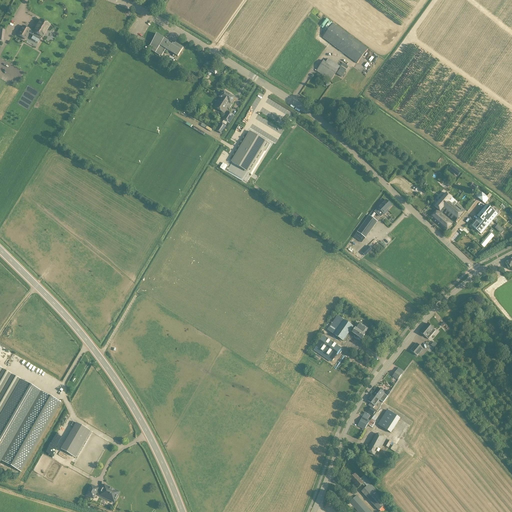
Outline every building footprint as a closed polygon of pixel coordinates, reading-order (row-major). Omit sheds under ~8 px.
[(49,25),(40,20),(33,32),(30,30),(28,33),(40,40),(42,38),(49,25)] [(333,23),(322,38),(357,64),(368,49),(333,23)] [(30,30),(23,26),(17,35),(24,40),(28,33),(30,30)] [(166,50),(178,57),(183,48),(175,43),(173,46),(164,40),(164,39),(157,34),(148,49),(162,57),(166,50)] [(323,61),(316,71),(331,81),(340,67),(328,59),(326,63),(323,61)] [(341,68),(337,74),(342,77),(345,71),(341,68)] [(210,69),(207,73),(214,78),(217,73),(210,69)] [(220,97),(214,107),(224,114),(228,107),(230,108),(232,105),(231,104),(234,98),(224,91),(220,97)] [(229,124),(234,116),(227,111),(222,119),(229,124)] [(226,127),(221,123),(216,131),(222,134),(226,127)] [(251,132),(227,170),(242,179),(265,141),(257,136),(258,135),(256,134),(256,135),(251,132)] [(485,204),(490,199),(482,191),(477,196),(485,204)] [(453,223),(440,212),(441,211),(455,222),(465,210),(456,203),(457,202),(446,194),(435,207),(437,210),(430,218),(445,232),(453,223)] [(375,212),(380,217),(383,214),(384,215),(388,211),(388,210),(392,206),(386,200),(382,204),(381,204),(377,208),(378,209),(375,212)] [(488,206),(471,226),(481,234),(498,214),(488,206)] [(365,238),(377,222),(369,216),(357,232),(365,238)] [(368,247),(362,253),(365,256),(371,249),(368,247)] [(362,340),(365,335),(364,335),(368,329),(359,323),(355,329),(353,327),(343,321),(337,318),(328,330),(343,341),(350,332),(362,340)] [(420,333),(426,338),(428,340),(436,331),(434,329),(428,323),(420,333)] [(324,336),(314,350),(331,362),(341,348),(324,336)] [(416,343),(410,351),(417,356),(423,349),(416,343)] [(343,353),(334,366),(339,370),(348,357),(343,353)] [(0,392),(11,373),(4,369),(0,375),(0,392)] [(397,380),(401,375),(396,371),(392,377),(397,380)] [(0,412),(20,378),(12,374),(0,395),(0,412)] [(0,462),(1,460),(41,391),(20,379),(0,414),(0,462)] [(377,388),(374,392),(377,395),(376,397),(379,400),(382,402),(386,396),(384,394),(384,393),(383,392),(383,391),(383,389),(381,387),(379,388),(378,389),(377,388)] [(60,402),(41,391),(1,460),(20,472),(60,402)] [(377,395),(374,392),(367,401),(370,403),(368,406),(370,408),(367,412),(372,416),(376,411),(373,409),(374,406),(379,400),(376,397),(377,395)] [(387,410),(378,425),(391,434),(400,419),(387,410)] [(357,426),(363,429),(364,428),(369,421),(362,417),(357,426)] [(76,423),(60,449),(74,457),(89,431),(76,423)] [(375,456),(379,448),(381,449),(386,439),(377,434),(366,452),(375,456)] [(395,443),(391,449),(397,454),(402,448),(395,443)] [(364,477),(361,479),(355,474),(349,479),(358,489),(364,484),(366,487),(361,492),(378,511),(379,511),(383,511),(385,510),(383,507),(385,505),(378,497),(379,497),(375,493),(376,492),(370,484),(364,477)] [(113,488),(105,485),(102,491),(98,489),(91,485),(86,496),(94,499),(96,493),(100,494),(100,496),(114,502),(115,500),(116,499),(117,498),(118,497),(118,496),(118,495),(119,492),(112,489),(113,488)] [(371,511),(357,496),(349,502),(357,511),(371,511)]
